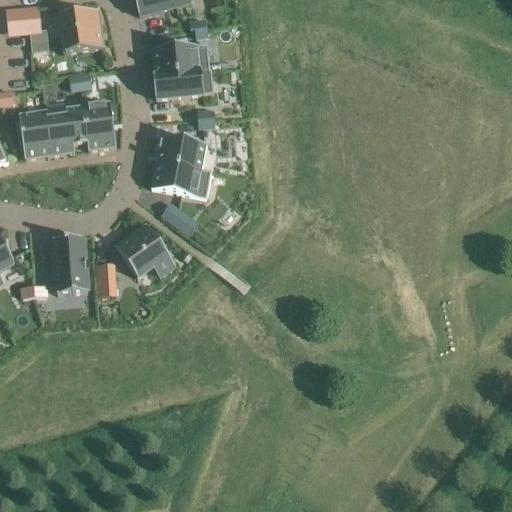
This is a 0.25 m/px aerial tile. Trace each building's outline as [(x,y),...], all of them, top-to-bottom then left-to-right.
[(133,0),(135,5),(134,5),(135,9),(138,20),(191,6),(189,0),(133,0)] [(38,11),(28,12),(30,36),(41,35),(38,11)] [(99,13),(59,19),(65,57),(105,51),(99,13)] [(205,24),(189,27),(190,35),(194,34),(206,32),(205,24)] [(206,32),(194,34),(195,42),(207,40),(206,32)] [(207,47),(151,53),(154,79),(154,80),(210,74),(210,73),(207,47)] [(154,79),(153,79),(155,103),(213,97),(211,78),(211,73),(210,73),(210,74),(154,80),(154,79)] [(89,79),(79,81),(81,93),(91,91),(89,79)] [(79,81),(69,82),(71,94),(81,93),(79,81)] [(12,96),(1,97),(2,109),(13,108),(12,96)] [(110,105),(83,109),(88,147),(87,147),(88,155),(116,151),(110,105)] [(65,106),(46,109),(46,113),(47,121),(46,121),(51,160),(74,156),(73,149),(87,147),(88,147),(83,109),(65,111),(65,106)] [(46,113),(18,117),(24,163),(51,160),(46,121),(47,121),(46,113)] [(213,115),(198,116),(198,124),(214,123),(213,115)] [(214,123),(198,124),(198,132),(214,131),(214,123)] [(161,139),(156,166),(201,174),(201,173),(206,148),(161,139)] [(0,169),(8,166),(0,146),(0,169)] [(156,166),(151,193),(206,203),(211,175),(201,173),(201,174),(156,166)] [(188,222),(181,232),(189,238),(197,228),(188,222)] [(146,227),(114,249),(137,282),(143,291),(159,280),(153,271),(169,260),(146,227)] [(0,241),(0,286),(2,285),(0,280),(0,274),(14,267),(0,241)] [(64,243),(53,244),(57,298),(72,297),(72,298),(76,297),(87,296),(83,241),(68,243),(68,242),(64,243)] [(113,269),(97,270),(99,299),(115,298),(113,269)] [(45,290),(33,291),(34,301),(46,300),(45,290)] [(33,291),(21,292),(22,302),(34,301),(33,291)]
